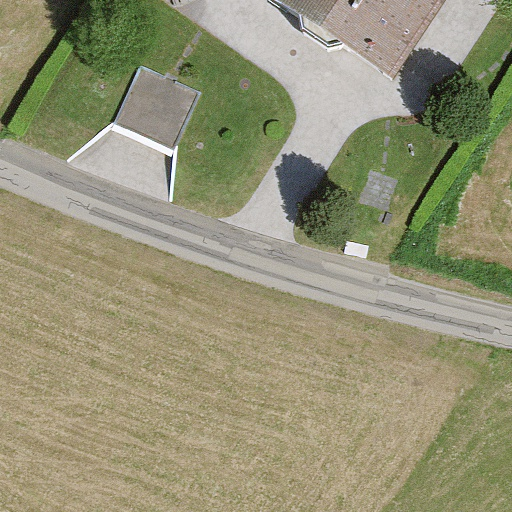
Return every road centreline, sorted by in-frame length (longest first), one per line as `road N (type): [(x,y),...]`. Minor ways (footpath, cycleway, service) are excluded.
road 1 (unclassified): [(0,162),(216,243),(511,324)]
road 2 (unknown): [(264,258),(326,102),(228,14)]
